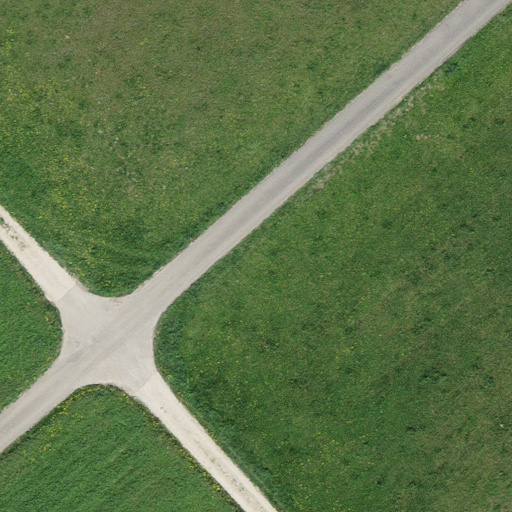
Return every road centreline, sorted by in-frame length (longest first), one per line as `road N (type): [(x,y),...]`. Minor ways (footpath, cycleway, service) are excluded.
road 1 (track): [(0,434),(490,0)]
road 2 (track): [(108,340),(262,511)]
road 3 (track): [(108,340),(0,220)]
